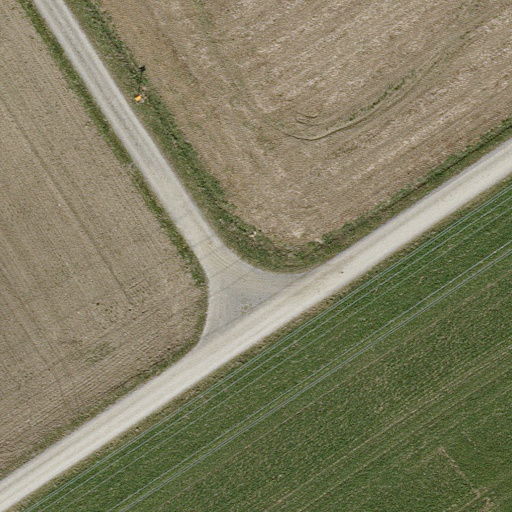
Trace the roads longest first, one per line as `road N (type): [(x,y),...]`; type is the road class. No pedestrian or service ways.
road 1 (track): [(0,500),(511,157)]
road 2 (track): [(51,0),(262,324)]
